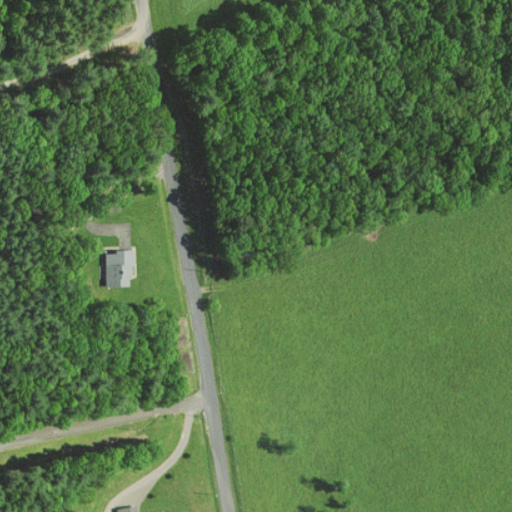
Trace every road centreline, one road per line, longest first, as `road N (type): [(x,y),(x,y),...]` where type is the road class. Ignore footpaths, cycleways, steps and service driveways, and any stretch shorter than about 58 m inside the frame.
road 1 (residential): [(227,511),(141,0)]
road 2 (residential): [(212,398),(0,442)]
